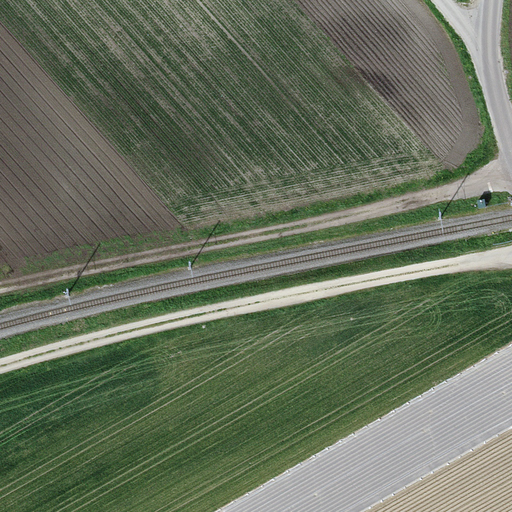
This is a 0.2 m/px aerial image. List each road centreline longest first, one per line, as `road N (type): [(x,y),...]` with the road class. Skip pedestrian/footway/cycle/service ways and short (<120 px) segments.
road 1 (track): [(0,369),(511,254)]
road 2 (track): [(0,290),(511,176)]
road 3 (track): [(511,153),(469,33),(472,0)]
